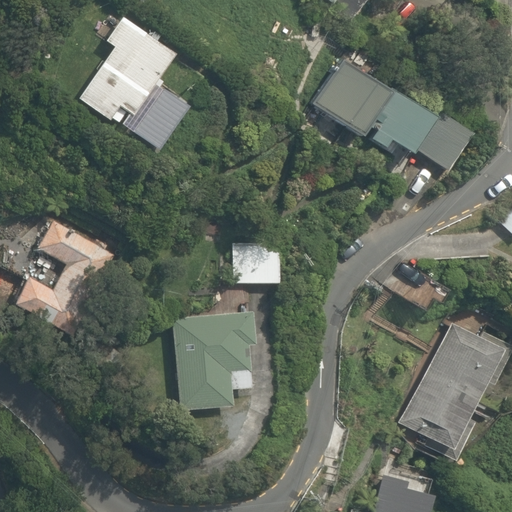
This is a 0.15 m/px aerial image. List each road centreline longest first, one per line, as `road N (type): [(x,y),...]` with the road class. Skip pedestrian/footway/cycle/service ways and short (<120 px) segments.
road 1 (residential): [(243,511),(268,507),(299,473),(327,308),(345,271),(497,180),(511,154)]
road 2 (residential): [(0,383),(47,419),(91,485),(123,511)]
